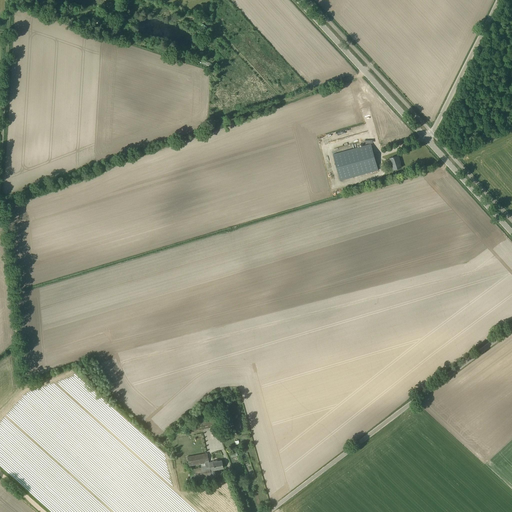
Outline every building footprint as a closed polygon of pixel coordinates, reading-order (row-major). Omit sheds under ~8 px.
[(340,180),(378,170),(371,144),(333,154),(340,180)] [(394,170),(401,167),(399,161),(400,160),(398,155),(390,158),(394,170)] [(215,419),(207,420),(208,428),(217,426),(215,419)] [(201,421),(200,422),(198,422),(198,420),(191,421),(193,431),(202,429),(201,421)] [(209,462),(203,434),(183,438),(178,439),(181,457),(204,452),(204,453),(187,457),(189,466),(200,464),(201,467),(189,469),(191,481),(211,477),(211,478),(216,477),(214,470),(223,468),(221,461),(217,462),(217,460),(209,462)]
